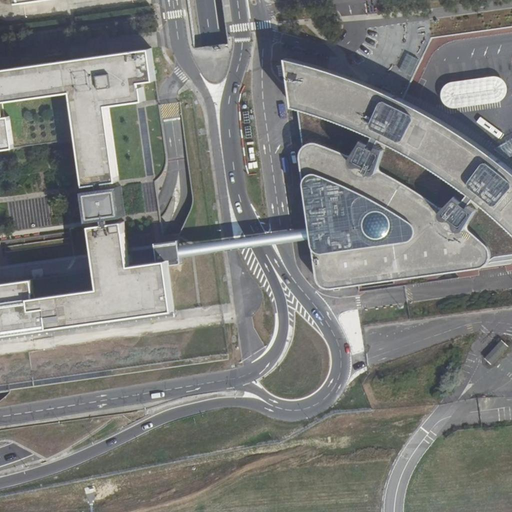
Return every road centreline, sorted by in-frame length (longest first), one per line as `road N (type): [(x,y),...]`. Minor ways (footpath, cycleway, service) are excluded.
road 1 (primary): [(0,459),(84,422),(143,381),(174,344),(208,241),(204,0)]
road 2 (tertiary): [(0,484),(47,472),(191,409),(220,403),(298,410),(325,397),(341,372),(341,350),(291,276),(266,254)]
road 3 (tertiary): [(0,419),(259,373),(273,362),(286,322),(266,254)]
road 4 (tertiary): [(266,254),(238,194),(229,129),(242,47),(237,0)]
